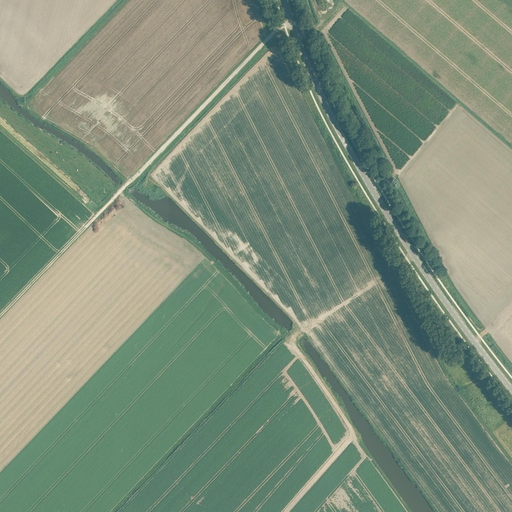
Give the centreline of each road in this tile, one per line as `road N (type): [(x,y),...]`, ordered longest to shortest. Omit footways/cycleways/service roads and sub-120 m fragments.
road 1 (track): [(0,314),(264,42),(281,27),(310,30),(337,7)]
road 2 (secondary): [(511,387),(368,189),(279,0)]
